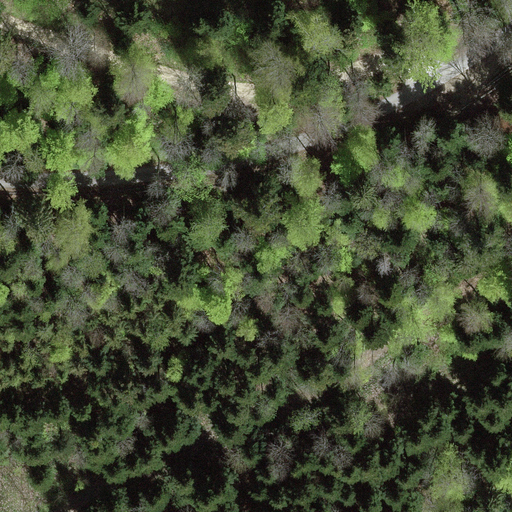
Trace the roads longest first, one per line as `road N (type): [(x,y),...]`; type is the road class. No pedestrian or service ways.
road 1 (unclassified): [(0,176),(99,178),(229,160),(390,103),(511,31)]
road 2 (track): [(0,8),(111,59),(236,92),(289,91),(421,56),(460,63)]
